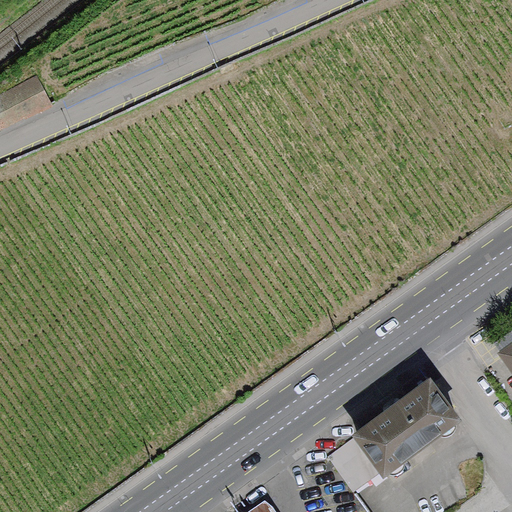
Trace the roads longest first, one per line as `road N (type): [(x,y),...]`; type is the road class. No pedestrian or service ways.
road 1 (primary): [(151,511),(511,254)]
road 2 (residential): [(323,0),(0,146)]
